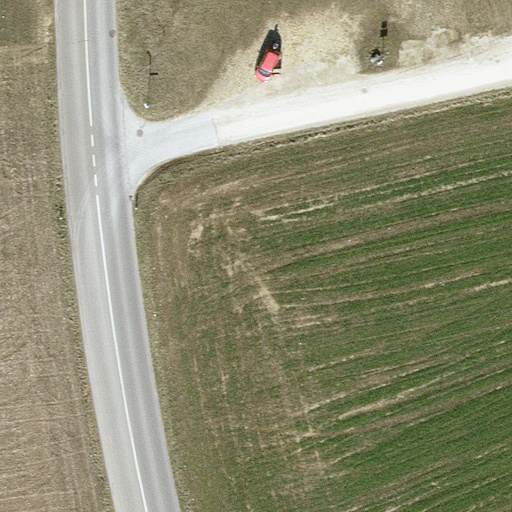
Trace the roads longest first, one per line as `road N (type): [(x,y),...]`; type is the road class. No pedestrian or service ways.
road 1 (tertiary): [(150,511),(124,398),(93,158),(89,0)]
road 2 (track): [(93,158),(511,59)]
